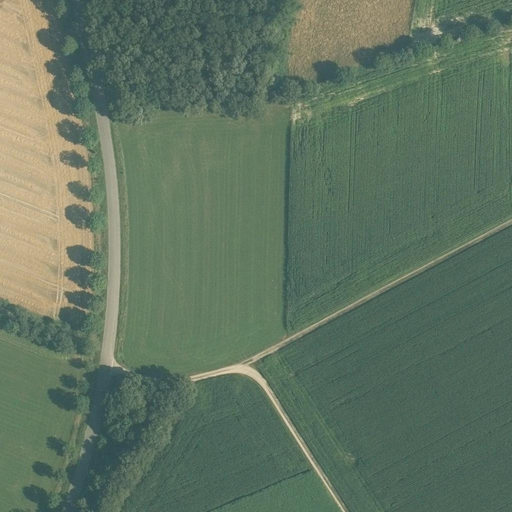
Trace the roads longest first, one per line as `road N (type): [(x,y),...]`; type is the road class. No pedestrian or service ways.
road 1 (unclassified): [(77,0),(104,125),(115,234),(106,364),(66,511)]
road 2 (track): [(240,367),(511,221)]
road 3 (track): [(240,367),(271,395),(343,511)]
road 4 (track): [(106,364),(180,381),(240,367)]
